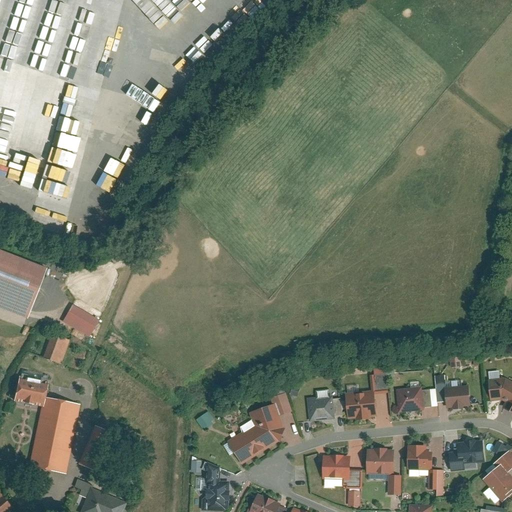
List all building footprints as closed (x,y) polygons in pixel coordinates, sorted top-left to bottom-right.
[(0,56),(13,59),(21,35),(7,31),(0,56)] [(76,51),(84,52),(86,40),(78,39),(76,51)] [(197,68),(206,60),(191,44),(182,53),(197,68)] [(64,62),(79,65),(81,54),(67,51),(64,62)] [(137,98),(146,87),(141,83),(132,95),(137,98)] [(161,116),(127,97),(121,107),(126,110),(120,121),(126,125),(132,115),(155,127),(161,116)] [(35,169),(48,119),(37,116),(24,166),(35,169)] [(50,268),(0,248),(0,308),(30,320),(50,268)] [(65,321),(92,337),(102,320),(74,304),(65,321)] [(53,333),(45,357),(63,363),(71,339),(53,333)] [(50,379),(22,373),(16,400),(44,406),(47,394),(50,379)] [(511,377),(508,375),(491,378),(493,400),(505,398),(509,401),(506,406),(511,409),(511,377)] [(296,384),(292,393),(299,396),(303,386),(296,384)] [(473,384),(448,386),(449,406),(474,404),(473,384)] [(424,386),(399,388),(401,412),(427,409),(424,386)] [(377,389),(348,392),(351,418),(380,415),(377,389)] [(272,396),(275,403),(278,402),(282,415),(296,411),(289,391),(272,396)] [(84,403),(47,394),(44,406),(31,463),(68,472),(84,403)] [(335,394),(310,397),(312,421),(338,418),(335,394)] [(258,425),(230,440),(244,463),(282,441),(283,441),(288,427),(286,427),(282,415),(278,402),(275,403),(252,412),(258,425)] [(211,410),(198,419),(206,430),(216,423),(215,420),(217,419),(211,410)] [(112,433),(94,426),(77,464),(95,472),(112,433)] [(451,451),(453,469),(468,468),(468,462),(487,461),(486,439),(459,441),(460,450),(451,451)] [(499,440),(494,450),(503,455),(508,445),(499,440)] [(435,468),(436,451),(430,451),(430,444),(411,444),(411,468),(431,468),(435,468)] [(370,448),(370,471),(397,472),(398,449),(370,448)] [(485,478),(505,501),(511,495),(511,471),(511,449),(495,463),(500,467),(485,478)] [(354,455),(326,454),(325,477),(345,478),(345,484),(349,484),(349,487),(365,488),(365,469),(354,468),(354,455)] [(230,491),(231,480),(223,480),(223,465),(208,459),(204,468),(209,470),(207,497),(205,499),(204,509),(227,510),(227,508),(230,508),(230,498),(233,498),(233,491),(230,491)] [(191,472),(200,472),(201,461),(191,461),(191,472)] [(447,469),(435,468),(431,468),(430,488),(440,489),(439,495),(446,495),(447,469)] [(405,494),(405,474),(391,474),(391,494),(405,494)] [(90,487),(92,488),(93,486),(77,479),(73,488),(80,491),(74,505),(82,508),(90,487)] [(92,488),(90,487),(82,508),(79,511),(123,511),(128,502),(92,488)] [(363,490),(351,489),(350,505),(363,505),(363,490)] [(251,507),(248,511),(279,511),(284,502),(260,492),(253,508),(251,507)] [(0,511),(5,511),(12,507),(0,494),(0,511)] [(435,511),(435,504),(412,503),(411,511),(435,511)]
